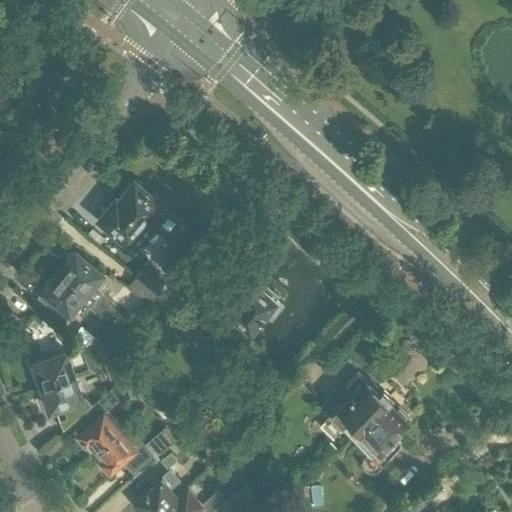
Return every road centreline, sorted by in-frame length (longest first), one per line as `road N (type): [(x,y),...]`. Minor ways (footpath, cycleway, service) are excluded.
road 1 (residential): [(133,90),(349,263),(511,424)]
road 2 (secondary): [(511,327),(252,76),(186,29)]
road 3 (residential): [(0,249),(133,90)]
